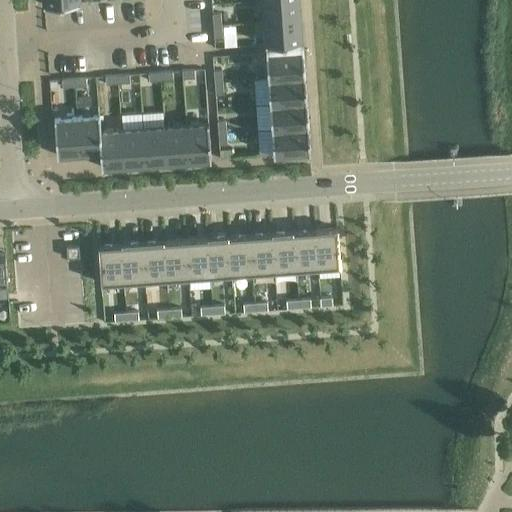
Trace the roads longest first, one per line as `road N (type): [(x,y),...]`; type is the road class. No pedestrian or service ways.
road 1 (tertiary): [(511,174),(11,211)]
road 2 (residential): [(11,211),(0,0)]
